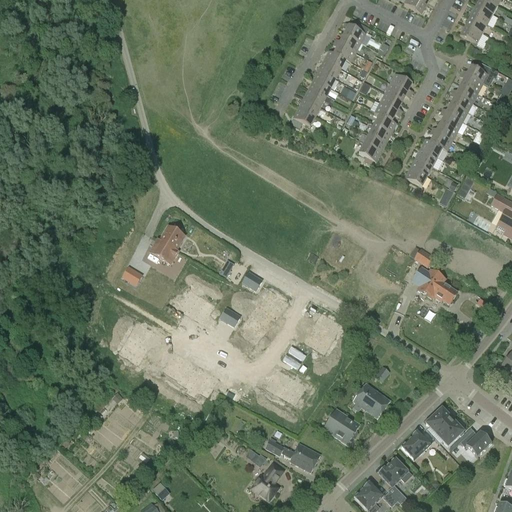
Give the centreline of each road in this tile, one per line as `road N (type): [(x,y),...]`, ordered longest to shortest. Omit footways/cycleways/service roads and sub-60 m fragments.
road 1 (residential): [(452,379),(176,203),(157,170),(107,0)]
road 2 (residential): [(324,505),(452,379)]
road 3 (residential): [(278,113),(346,0)]
road 4 (track): [(147,415),(64,511)]
